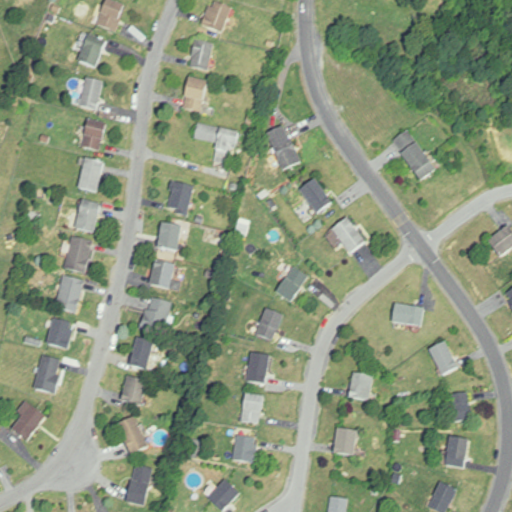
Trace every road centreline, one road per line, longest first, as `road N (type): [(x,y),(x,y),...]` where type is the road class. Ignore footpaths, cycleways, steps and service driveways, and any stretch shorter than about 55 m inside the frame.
road 1 (residential): [(307,0),(318,85),(501,359),(511,416),(509,476),(496,511)]
road 2 (residential): [(0,503),(58,461),(78,432),(129,234),(147,90),(175,0)]
road 3 (residential): [(284,511),(336,322),(422,246),(511,189)]
